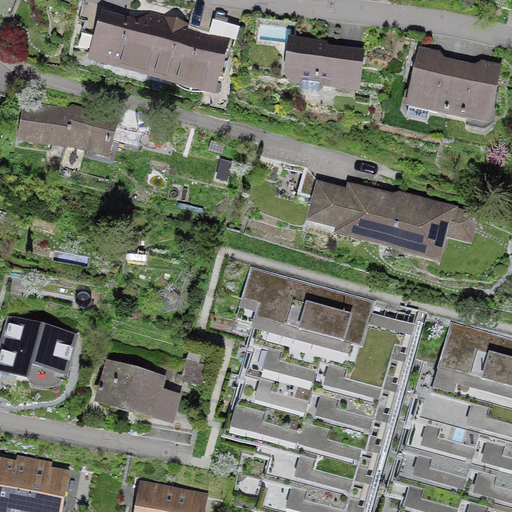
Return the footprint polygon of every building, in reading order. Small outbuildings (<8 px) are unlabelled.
[(22,0),(0,0),(0,20),(12,26),(22,0)] [(188,27),(207,33),(212,19),(192,13),(188,27)] [(145,30),(110,20),(97,70),(224,105),(240,50),(192,38),(193,31),(156,22),(145,30)] [(334,49),(297,48),(295,84),(300,93),(369,102),(374,60),(338,56),(334,49)] [(449,117),(460,62),(417,53),(406,109),(449,117)] [(460,62),(449,117),(489,125),(500,69),(460,62)] [(29,107),(22,151),(74,155),(116,166),(122,141),(72,126),(71,111),(29,107)] [(482,226),(460,219),(461,215),(352,187),(350,195),(321,188),(311,228),(343,237),(341,244),(447,271),(453,246),(475,252),(482,226)] [(376,301),(248,267),(238,306),(259,312),(230,419),(277,431),(255,511),(350,511),(399,331),(370,323),(376,301)] [(511,511),(511,340),(451,324),(437,374),(420,369),(389,481),(405,486),(397,511),(511,511)] [(35,376),(68,383),(78,341),(9,325),(0,363),(0,384),(32,392),(35,376)] [(166,383),(108,368),(97,408),(154,424),(166,383)] [(0,511),(26,511),(35,471),(0,463),(0,511)] [(35,471),(26,511),(64,511),(72,479),(35,471)] [(207,511),(209,503),(141,489),(136,511),(207,511)]
